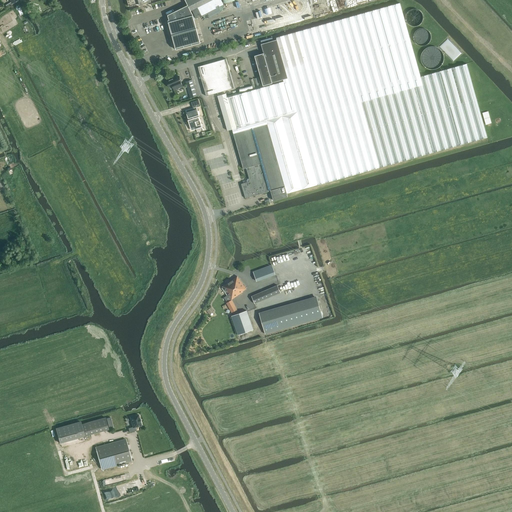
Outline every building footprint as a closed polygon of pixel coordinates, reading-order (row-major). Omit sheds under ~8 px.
[(221,0),(185,0),(188,5),(168,15),(169,20),(168,20),(176,50),(200,43),(194,21),(194,20),(193,14),(192,14),(191,11),(192,10),(196,18),(202,15),(202,16),(223,4),(221,0)] [(232,129),(233,134),(243,169),(246,168),(250,181),(241,184),(245,198),(269,191),(269,190),(270,190),(273,201),(288,197),(287,194),(488,137),(467,64),(421,76),(409,36),(400,3),(276,38),(277,40),(261,44),(264,53),(264,54),(256,56),(259,67),(260,66),(261,68),(260,69),(264,85),(283,80),(284,81),(227,97),(226,94),(218,96),(227,131),(232,129)] [(425,28),(421,25),(423,17),(422,12),(419,9),(416,8),(412,9),(410,12),(408,16),(407,18),(407,16),(406,19),(406,21),(409,24),(408,26),(409,31),(413,33),(413,34),(414,40),(420,45),(422,45),(427,44),(431,40),(432,37),(430,32),(426,29),(425,28)] [(424,49),(422,67),(442,69),(444,48),(429,46),(428,49),(424,49)] [(198,67),(206,96),(234,88),(226,59),(198,67)] [(167,82),(168,84),(167,85),(168,86),(169,87),(172,86),(174,90),(183,86),(180,81),(181,81),(179,76),(167,82)] [(186,82),(191,98),(196,96),(192,80),(186,82)] [(186,110),(188,118),(189,118),(189,120),(188,120),(191,130),(202,126),(203,131),(203,130),(199,117),(198,117),(198,116),(199,115),(199,114),(200,114),(199,111),(198,111),(197,107),(200,106),(199,100),(191,102),(193,108),(186,110)] [(483,112),(486,124),(492,123),(489,111),(483,112)] [(253,272),(257,281),(275,274),(272,265),(253,272)] [(222,287),(231,300),(238,295),(243,292),(242,291),(246,289),(237,276),(222,287)] [(252,296),(255,304),(281,293),(278,285),(252,296)] [(317,297),(260,314),(266,335),(323,318),(317,297)] [(228,303),(232,312),(237,309),(232,300),(228,303)] [(232,316),(238,335),(253,329),(247,310),(232,316)] [(128,428),(130,432),(136,430),(135,427),(141,425),(142,425),(141,425),(140,421),(141,421),(140,421),(140,419),(140,418),(140,419),(139,415),(138,415),(130,417),(133,427),(128,428)] [(82,425),(81,422),(56,429),(60,444),(109,430),(106,418),(82,425)] [(95,448),(101,469),(132,460),(126,439),(95,448)]
